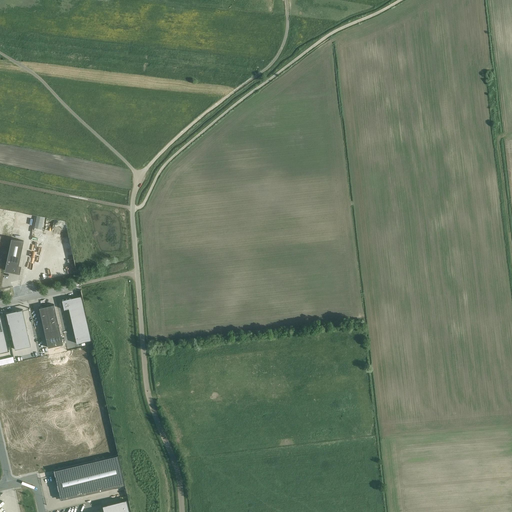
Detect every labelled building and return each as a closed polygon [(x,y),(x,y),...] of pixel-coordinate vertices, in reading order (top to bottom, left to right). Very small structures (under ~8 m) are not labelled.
[(21,266),(19,265),(24,241),(11,238),(5,270),(6,270),(9,270),(19,272),(21,266)] [(91,340),(81,296),(62,300),(64,309),(69,308),(77,343),(91,340)] [(54,304),(39,307),(48,347),(63,344),(54,304)] [(9,323),(15,349),(30,346),(24,320),(25,320),(22,309),(6,313),(9,323)] [(0,350),(9,349),(1,314),(0,314),(0,350)] [(0,359),(0,365),(15,362),(13,356),(0,359)] [(10,444),(15,443),(12,432),(7,433),(10,444)] [(65,473),(55,475),(57,484),(59,490),(61,499),(125,485),(118,455),(64,468),(65,473)] [(129,511),(127,500),(103,505),(104,511),(99,511),(129,511)]
